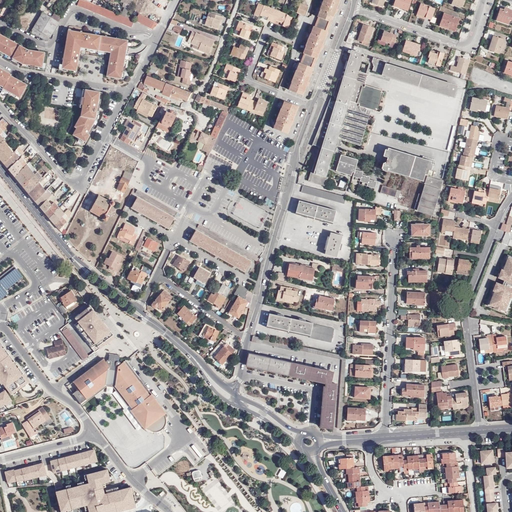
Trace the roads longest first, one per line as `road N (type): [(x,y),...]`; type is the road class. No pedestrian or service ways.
road 1 (residential): [(314,105),(248,337)]
road 2 (residential): [(0,106),(75,182),(128,90)]
road 3 (residential): [(479,429),(468,320),(494,230)]
road 4 (primary): [(0,167),(76,260),(135,312)]
road 5 (residential): [(393,240),(384,436)]
road 6 (residential): [(0,21),(42,44),(76,9),(157,35)]
road 7 (residential): [(352,9),(457,43),(473,33),(483,0)]
road 8 (residential): [(240,0),(210,79),(188,107),(153,91)]
road 9 (residential): [(0,324),(96,434)]
road 10 (residential): [(128,90),(0,62)]
